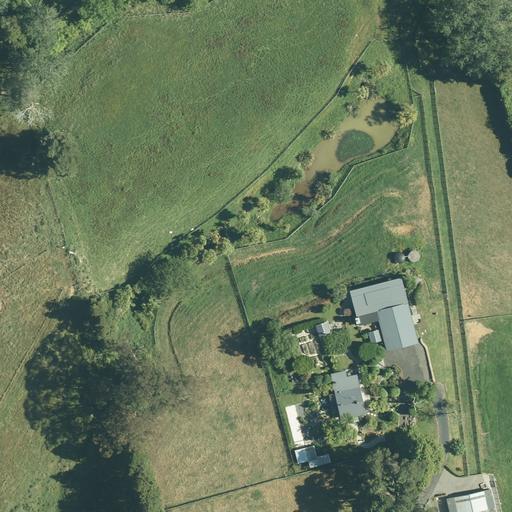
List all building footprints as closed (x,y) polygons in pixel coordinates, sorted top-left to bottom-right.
[(414,231),(409,212),(388,218),(391,229),(398,227),(400,235),(414,231)] [(419,343),(404,277),(351,290),(360,325),(380,321),(387,350),(419,343)] [(357,366),(329,372),(340,426),(369,420),(357,366)] [(332,463),(330,453),(309,458),(312,467),(332,463)] [(489,511),(485,491),(448,500),(451,511),(489,511)]
